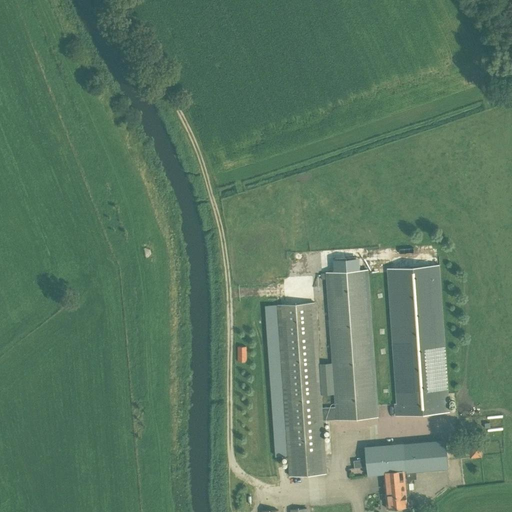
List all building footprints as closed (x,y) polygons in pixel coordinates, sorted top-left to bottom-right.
[(162,37),(172,37),(172,23),(162,24),(162,37)] [(396,415),(451,411),(440,264),(387,268),(397,403),(395,403),(396,415)] [(315,302),(278,304),(289,475),(327,473),(323,419),(378,416),(368,269),(326,272),(336,407),(322,408),(315,302)] [(300,274),(295,277),(302,289),(307,286),(300,274)] [(275,483),(268,334),(250,335),(258,484),(275,483)] [(238,346),(239,361),(246,361),(246,346),(238,346)] [(367,458),(355,460),(355,467),(368,466),(368,473),(368,475),(380,474),(379,472),(385,471),(404,470),(448,466),(446,441),(366,448),(367,458)] [(480,444),(469,445),(470,456),(481,454),(480,444)] [(404,470),(385,471),(388,508),(397,507),(407,507),(406,495),(409,495),(408,479),(405,480),(404,470)]
